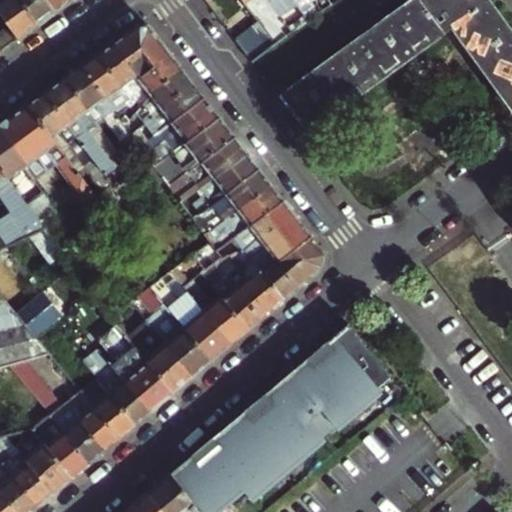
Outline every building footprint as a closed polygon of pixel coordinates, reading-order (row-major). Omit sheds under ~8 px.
[(0,0),(0,10),(20,38),(40,23),(22,0),(0,0)] [(22,0),(40,23),(55,12),(46,0),(22,0)] [(71,0),(46,0),(55,12),(71,0)] [(241,0),(251,13),(260,24),(275,45),(286,37),(261,4),(258,4),(256,2),(254,0),(252,2),(250,0),(241,0)] [(409,0),(279,95),(284,101),(421,1),(420,0),(409,0)] [(284,101),(307,131),(452,25),(511,107),(511,42),(483,3),(486,0),(420,0),(421,1),(284,101)] [(293,0),(301,10),(312,2),(310,0),(293,0)] [(511,30),(490,0),(486,0),(483,3),(511,42),(511,30)] [(312,2),(301,10),(304,16),(308,21),(320,13),(312,2)] [(308,21),(304,16),(300,19),(304,24),(308,21)] [(300,19),(295,23),(298,28),(304,24),(300,19)] [(294,31),(298,28),(295,23),(290,26),(294,31)] [(143,56),(162,41),(151,26),(139,24),(112,43),(138,77),(152,68),(143,56)] [(260,24),(237,40),(253,62),(275,45),(260,24)] [(152,68),(172,54),(162,41),(143,56),(152,68)] [(138,77),(112,43),(97,54),(129,97),(124,101),(128,106),(133,103),(136,98),(139,94),(134,88),(139,84),(141,80),(138,77)] [(129,97),(97,54),(81,65),(105,97),(113,91),(114,94),(115,97),(120,104),(124,109),(128,106),(124,101),(129,97)] [(182,68),(172,54),(152,68),(138,77),(141,80),(145,86),(139,94),(136,98),(143,108),(152,95),(150,93),(182,68)] [(81,65),(65,77),(97,121),(104,116),(130,152),(140,144),(138,141),(134,137),(130,131),(114,109),(105,97),(81,65)] [(161,106),(193,81),(182,68),(150,93),(152,95),(143,108),(148,115),(152,120),(153,119),(163,109),(161,106)] [(97,121),(65,77),(45,91),(104,175),(108,173),(111,178),(121,171),(94,135),(103,129),(97,121)] [(161,130),(205,96),(193,81),(161,106),(163,109),(153,119),(161,130)] [(45,91),(29,103),(79,171),(85,167),(104,193),(110,189),(111,186),(111,184),(108,180),(104,175),(45,91)] [(113,91),(105,97),(114,109),(120,104),(115,97),(114,94),(113,91)] [(220,116),(205,96),(161,130),(167,138),(151,150),(147,154),(151,159),(156,166),(174,151),(220,116)] [(29,103),(0,123),(0,129),(35,179),(56,164),(95,216),(106,208),(79,171),(29,103)] [(138,133),(152,120),(148,115),(135,128),(138,133)] [(235,136),(220,116),(174,151),(182,161),(163,175),(164,176),(170,185),(175,182),(188,172),(235,136)] [(0,129),(0,165),(9,177),(17,172),(26,185),(18,191),(28,204),(45,192),(35,179),(0,129)] [(247,152),(235,136),(188,172),(194,178),(180,188),(175,182),(170,185),(183,202),(188,198),(200,188),(247,152)] [(145,142),(141,145),(147,154),(151,150),(145,142)] [(182,161),(174,151),(156,166),(163,175),(182,161)] [(213,204),(260,168),(247,152),(200,188),(206,195),(193,204),(188,198),(183,202),(194,218),(199,214),(213,204)] [(151,159),(138,169),(147,179),(152,175),(157,181),(164,176),(163,175),(156,166),(151,159)] [(15,214),(11,217),(5,222),(3,220),(0,221),(0,235),(8,246),(46,229),(28,204),(18,191),(9,177),(0,165),(0,195),(9,207),(15,214)] [(206,234),(272,184),(260,168),(213,204),(218,210),(205,220),(199,214),(194,218),(206,234)] [(194,178),(188,172),(175,182),(180,188),(194,178)] [(284,200),(272,184),(206,234),(212,241),(218,250),(284,200)] [(206,195),(200,188),(188,198),(193,204),(206,195)] [(45,192),(28,204),(46,229),(48,231),(66,219),(45,192)] [(296,216),(284,200),(218,250),(223,256),(230,255),(247,253),(296,216)] [(218,210),(213,204),(199,214),(205,220),(218,210)] [(9,207),(5,210),(11,217),(15,214),(9,207)] [(296,216),(247,253),(263,272),(312,237),(296,216)] [(312,237),(263,272),(285,298),(323,267),(325,253),(312,237)] [(191,280),(195,277),(202,272),(221,295),(249,329),(262,318),(216,262),(207,268),(196,253),(180,265),(191,280)] [(247,253),(230,255),(274,308),(285,298),(263,272),(247,253)] [(274,308),(230,255),(223,256),(216,262),(262,318),(274,308)] [(180,265),(172,271),(184,285),(191,280),(180,265)] [(184,285),(188,291),(232,343),(249,329),(221,295),(215,300),(195,277),(191,280),(184,285)] [(180,298),(163,278),(159,281),(151,286),(213,360),(232,343),(188,291),(180,298)] [(171,337),(165,342),(194,376),(213,360),(151,286),(132,302),(146,319),(152,314),(156,311),(175,334),(171,337)] [(51,354),(6,300),(0,305),(0,367),(10,365),(29,360),(51,354)] [(111,317),(136,345),(174,392),(194,376),(165,342),(155,351),(136,328),(146,319),(132,302),(111,317)] [(152,314),(146,319),(165,342),(171,337),(152,314)] [(327,342),(295,369),(172,473),(197,504),(204,511),(216,511),(232,499),(244,489),(250,497),(252,498),(341,423),(396,377),(351,324),(327,342)] [(174,392),(136,345),(116,361),(130,377),(125,380),(152,411),(174,392)] [(0,378),(12,375),(10,365),(0,367),(0,378)] [(101,382),(110,393),(137,424),(152,411),(125,380),(116,369),(109,375),(105,370),(99,374),(104,380),(101,382)] [(99,374),(94,378),(99,383),(101,382),(104,380),(99,374)] [(137,424),(110,393),(104,399),(90,382),(81,389),(121,437),(137,424)] [(85,414),(79,419),(105,450),(121,437),(81,389),(71,397),(75,403),(78,407),(85,414)] [(75,403),(71,397),(67,400),(72,406),(75,403)] [(67,400),(62,405),(67,411),(70,408),(72,406),(67,400)] [(57,424),(64,432),(90,463),(105,450),(79,419),(73,425),(67,417),(64,413),(67,411),(62,405),(50,415),(54,420),(57,424)] [(78,407),(73,412),(79,419),(85,414),(78,407)] [(73,425),(79,419),(73,412),(67,417),(73,425)] [(34,428),(47,443),(74,476),(90,463),(64,432),(59,437),(52,428),(49,424),(54,420),(50,415),(34,428)] [(57,424),(52,428),(59,437),(64,432),(57,424)] [(74,476),(47,443),(38,449),(23,431),(6,435),(19,451),(54,493),(74,476)] [(0,458),(4,463),(39,505),(54,493),(19,451),(13,456),(0,440),(0,458)] [(0,490),(18,511),(31,511),(39,505),(4,463),(0,467),(0,490)] [(197,511),(193,507),(197,504),(172,473),(148,493),(164,511),(197,511)] [(244,489),(232,499),(239,507),(250,497),(244,489)] [(0,511),(18,511),(0,490),(0,511)] [(164,511),(148,493),(135,504),(141,511),(164,511)]
